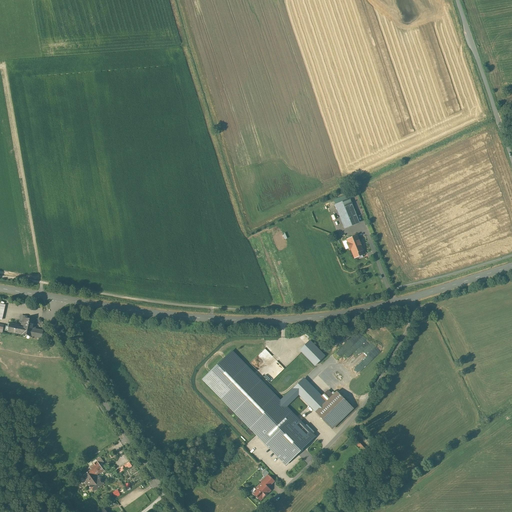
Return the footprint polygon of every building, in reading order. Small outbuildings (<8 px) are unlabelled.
[(349,199),(335,204),(344,228),(359,222),(349,199)] [(357,236),(347,240),(348,243),(347,244),(349,248),(351,249),(354,258),(355,257),(356,258),(359,257),(359,256),(363,254),(361,249),(362,249),(360,243),(359,243),(357,236)] [(27,316),(23,315),(22,318),(22,321),(21,325),(24,326),(23,328),(22,334),(32,336),(33,330),(32,330),(33,327),(34,320),(26,318),(27,316)] [(22,334),(23,328),(16,327),(17,325),(10,323),(8,331),(22,334)] [(33,330),(32,336),(41,338),(43,330),(35,329),(35,327),(33,327),(32,330),(33,330)] [(353,365),(357,362),(361,368),(381,352),(373,341),(371,343),(364,335),(359,339),(363,344),(347,357),(353,365)] [(310,340),(301,349),(315,364),(325,355),(310,340)] [(233,350),(203,379),(286,464),(316,435),(312,431),(314,430),(307,423),(305,424),(287,405),(281,399),(233,350)] [(305,377),(281,399),(287,405),(299,394),(316,411),(328,400),(305,377)] [(328,400),(316,411),(315,412),(329,427),(351,406),(337,391),(328,400)] [(368,447),(371,444),(360,431),(357,434),(368,447)] [(355,435),(351,439),(363,451),(368,447),(355,435)] [(84,443),(71,451),(77,459),(90,451),(84,443)] [(89,467),(91,469),(96,475),(103,470),(97,461),(89,467)] [(124,465),(121,467),(122,468),(118,470),(120,474),(127,470),(124,465)] [(82,476),(87,483),(97,477),(96,475),(91,469),(82,476)] [(256,489),(257,491),(254,494),(260,500),(270,490),(267,487),(273,481),(267,475),(264,478),(261,481),(264,484),(262,486),(261,484),(256,489)] [(97,477),(87,483),(93,491),(104,483),(98,476),(97,477)]
